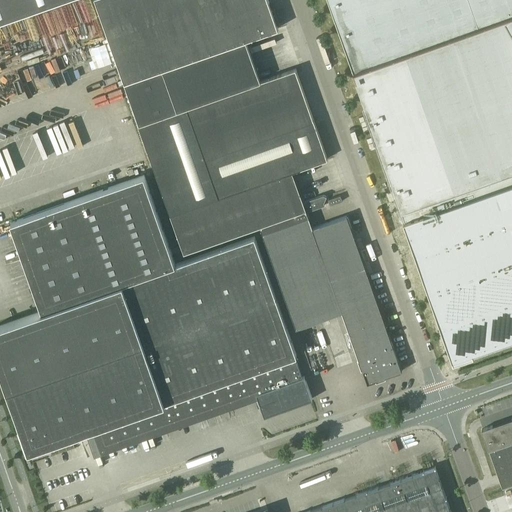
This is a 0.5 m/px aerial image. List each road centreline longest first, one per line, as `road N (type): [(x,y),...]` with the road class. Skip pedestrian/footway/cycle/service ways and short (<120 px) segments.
road 1 (unclassified): [(443,406),(302,0)]
road 2 (unclassified): [(144,511),(443,406)]
